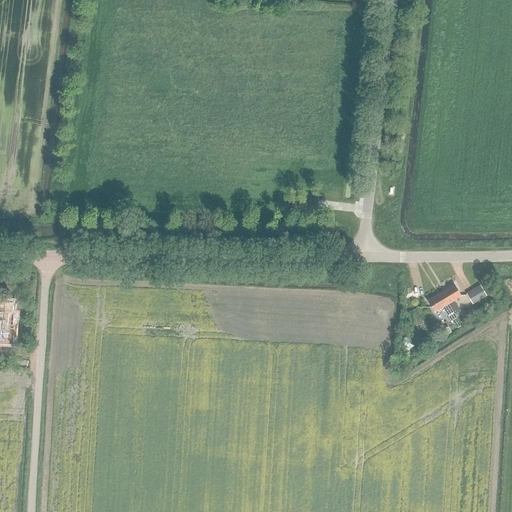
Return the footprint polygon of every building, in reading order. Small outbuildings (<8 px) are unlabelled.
[(317,197),(292,197),(292,211),(317,211),(317,197)] [(455,314),(460,311),(454,301),(462,296),(455,285),(441,293),(453,312),(455,314)] [(487,296),(481,285),(466,293),(473,304),(487,296)] [(453,312),(441,293),(428,301),(435,312),(443,307),(447,315),(451,321),(457,318),(455,314),(453,312)] [(0,342),(13,343),(14,325),(13,325),(14,315),(13,313),(13,302),(0,301),(0,342)] [(448,327),(442,331),(445,337),(452,333),(448,327)]
